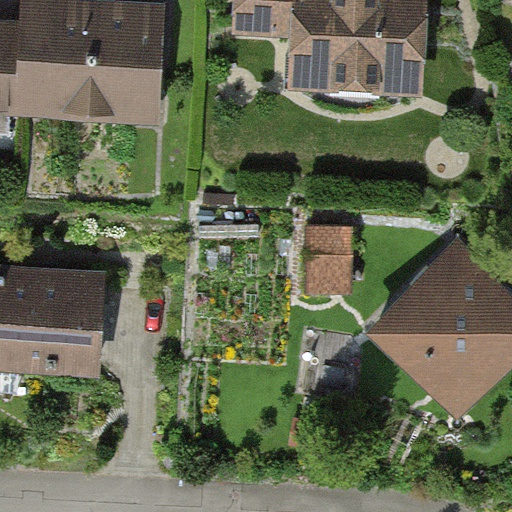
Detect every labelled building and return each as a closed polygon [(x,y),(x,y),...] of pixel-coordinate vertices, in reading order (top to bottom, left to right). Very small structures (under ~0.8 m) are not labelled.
[(425,0),(238,0),(235,48),(291,52),(287,104),(417,114),(425,0)] [(163,23),(23,15),(21,39),(16,134),(157,142),(163,23)] [(0,133),(16,134),(21,39),(0,37),(0,133)] [(318,217),(311,283),(354,287),(361,221),(318,217)] [(511,301),(462,254),(370,349),(462,438),(511,386),(511,301)] [(0,276),(0,387),(99,391),(102,280),(0,276)]
